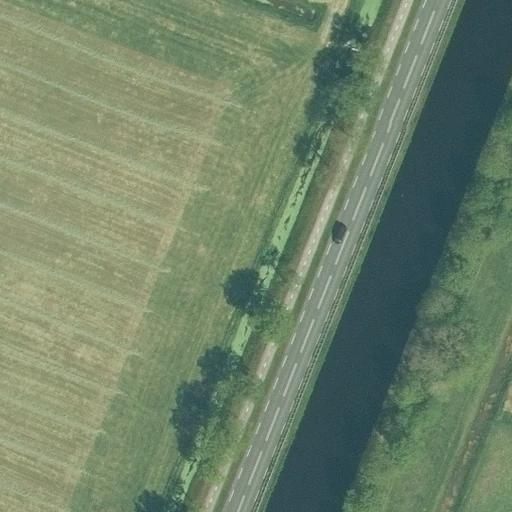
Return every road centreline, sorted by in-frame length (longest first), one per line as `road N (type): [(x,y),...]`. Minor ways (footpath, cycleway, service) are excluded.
road 1 (primary): [(235,511),(436,0)]
road 2 (track): [(511,117),(357,511)]
